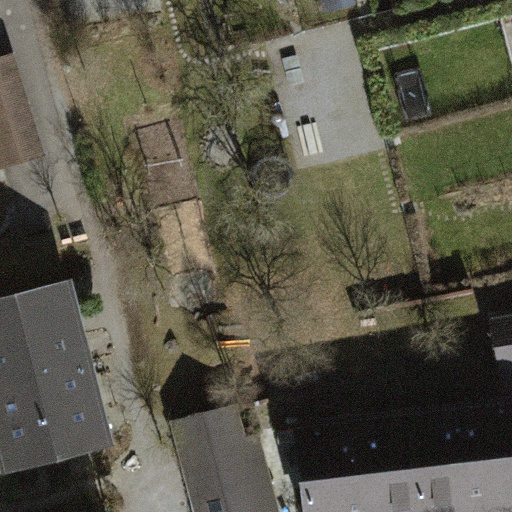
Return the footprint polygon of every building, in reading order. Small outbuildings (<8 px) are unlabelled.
[(11,57),(0,59),(0,113),(26,105),(11,57)] [(26,105),(0,113),(0,155),(3,165),(41,154),(26,105)] [(0,300),(0,385),(84,364),(64,284),(0,300)] [(511,315),(493,319),(502,374),(511,372),(511,315)] [(0,385),(0,428),(10,469),(105,445),(84,364),(0,385)] [(472,508),(511,503),(511,404),(461,411),(463,426),(471,495),(472,508)] [(231,408),(179,421),(186,450),(239,436),(231,408)] [(365,424),(297,432),(306,511),(374,511),(374,506),(366,437),(365,424)] [(374,506),(471,495),(463,426),(366,437),(374,506)] [(186,450),(201,511),(259,511),(239,436),(186,450)]
